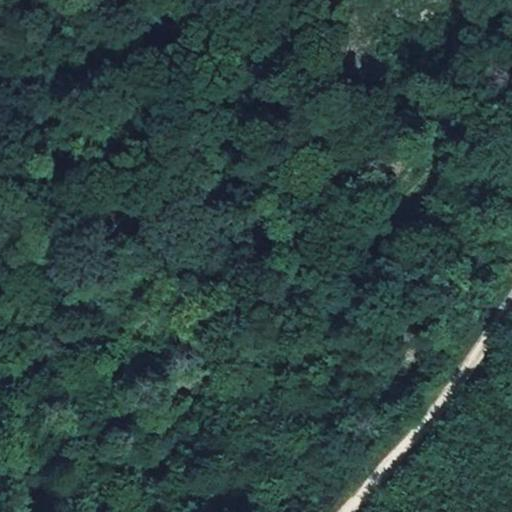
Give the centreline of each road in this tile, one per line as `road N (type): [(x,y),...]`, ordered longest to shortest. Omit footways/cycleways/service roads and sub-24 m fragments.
road 1 (track): [(511,97),(219,364),(0,477)]
road 2 (track): [(342,511),(469,369),(511,301)]
